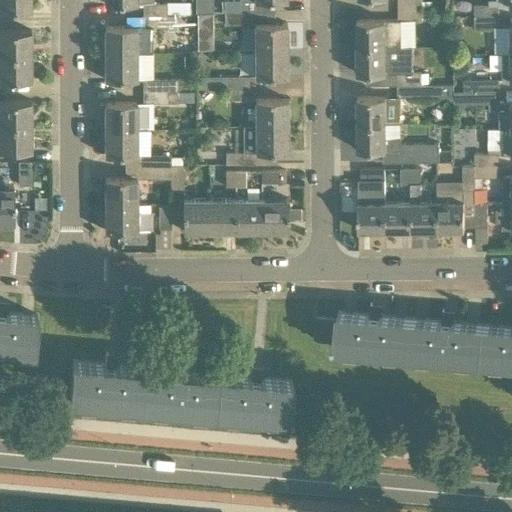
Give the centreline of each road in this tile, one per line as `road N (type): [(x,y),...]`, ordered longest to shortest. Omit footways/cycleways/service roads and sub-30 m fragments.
road 1 (secondary): [(511,500),(0,455)]
road 2 (residential): [(320,271),(317,0)]
road 3 (residential): [(67,269),(66,0)]
road 4 (residential): [(320,271),(67,269)]
road 5 (residential): [(511,270),(320,271)]
